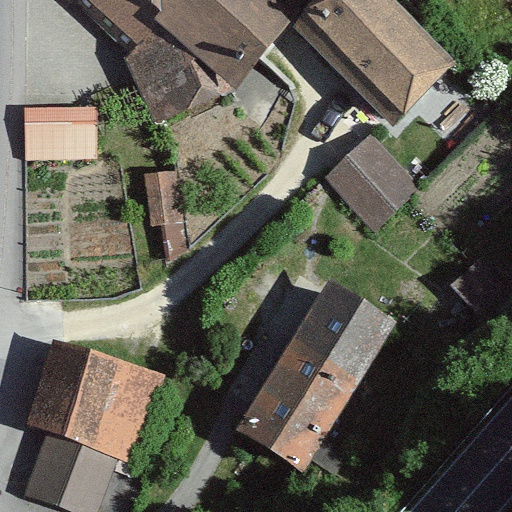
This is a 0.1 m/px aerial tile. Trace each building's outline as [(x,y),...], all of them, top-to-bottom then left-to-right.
[(179,0),(89,0),(235,97),(261,59),(179,0)] [(179,0),(261,59),(296,15),(278,0),(179,0)] [(455,69),(388,0),(325,0),(292,34),(388,134),(455,69)] [(96,108),(24,109),(25,161),(97,160),(96,108)] [(371,235),(423,190),(372,132),(321,176),(371,235)] [(178,172),(143,176),(149,228),(162,226),(167,266),(188,250),(178,172)] [(399,323),(328,279),(233,434),(304,477),(399,323)] [(40,442),(111,460),(144,468),(167,372),(46,343),(23,438),(40,442)] [(50,511),(98,511),(111,460),(40,442),(24,506),(50,511)]
